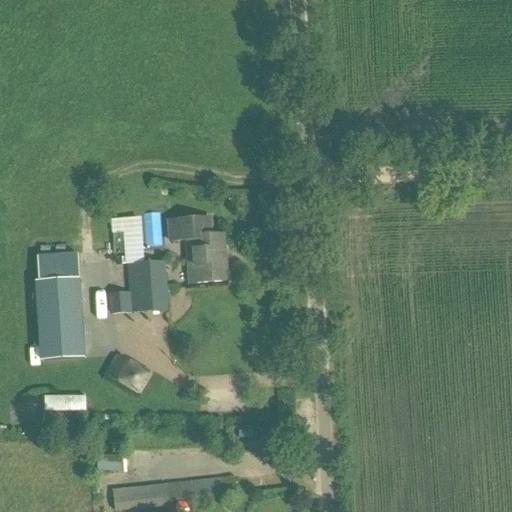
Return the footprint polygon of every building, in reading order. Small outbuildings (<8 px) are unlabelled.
[(146,219),(121,219),(120,253),(146,253),(146,219)] [(187,244),(190,285),(226,282),(223,235),(211,236),(211,219),(166,220),(167,245),(187,244)] [(107,296),(108,315),(167,312),(164,264),(128,266),(130,294),(107,296)] [(37,282),(42,362),(84,360),(79,280),(37,282)] [(138,397),(141,396),(153,375),(153,372),(132,360),(129,361),(116,383),(117,385),(138,397)] [(46,396),(47,411),(87,409),(86,393),(46,396)] [(98,471),(121,472),(121,459),(98,458),(98,471)] [(111,491),(114,511),(234,495),(232,475),(111,491)]
